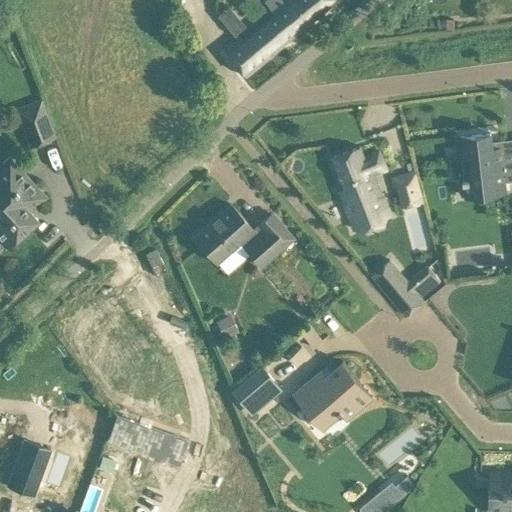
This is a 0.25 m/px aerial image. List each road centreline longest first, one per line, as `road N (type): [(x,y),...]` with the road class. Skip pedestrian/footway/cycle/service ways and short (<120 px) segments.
road 1 (residential): [(0,338),(264,91)]
road 2 (residential): [(264,91),(317,93),(511,72)]
road 3 (residential): [(442,378),(420,382),(399,369),(393,345),(401,328),(424,322),(447,335),(451,357)]
road 4 (residential): [(264,91),(370,0)]
